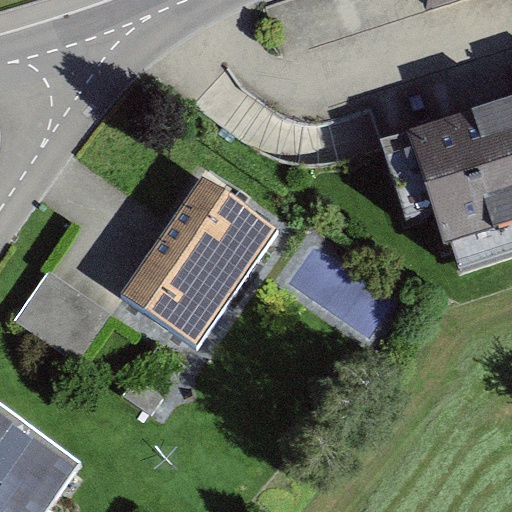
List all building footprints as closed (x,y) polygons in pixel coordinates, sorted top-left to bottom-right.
[(473,0),(420,0),(425,16),(473,0)] [(511,103),(399,139),(436,256),(511,232),(511,103)] [(276,238),(200,189),(126,304),(202,352),(276,238)] [(55,269),(20,321),(83,363),(118,312),(55,269)] [(69,511),(97,472),(0,406),(0,511),(69,511)]
